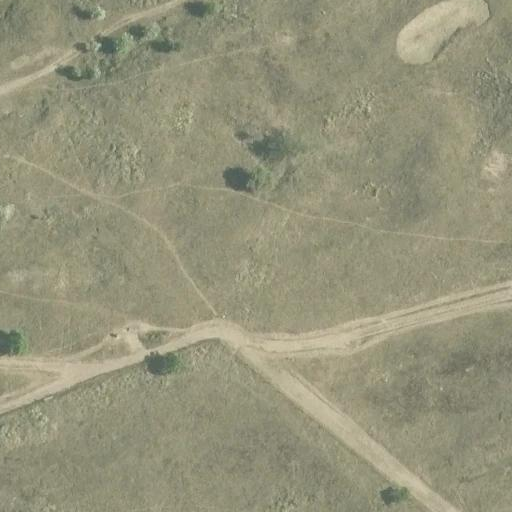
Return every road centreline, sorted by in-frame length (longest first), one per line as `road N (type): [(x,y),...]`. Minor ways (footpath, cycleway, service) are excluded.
road 1 (track): [(511,293),(297,343),(237,335)]
road 2 (track): [(452,511),(237,335)]
road 3 (track): [(106,367),(192,337),(237,335)]
